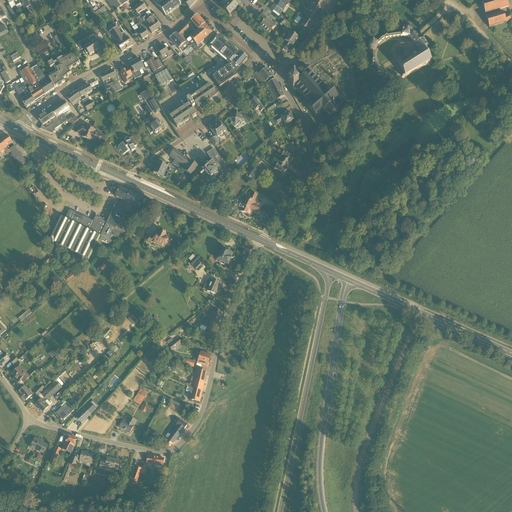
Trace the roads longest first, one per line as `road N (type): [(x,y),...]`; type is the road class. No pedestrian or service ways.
road 1 (residential): [(28,419),(137,449),(165,452),(181,443),(203,410),(226,317),(260,240)]
road 2 (trunk): [(331,272),(279,511)]
road 3 (trunk): [(324,511),(319,462),(345,278)]
road 4 (unclassified): [(356,511),(363,449),(420,312)]
road 5 (residential): [(260,240),(310,155),(281,61)]
road 6 (residential): [(21,131),(28,117),(79,82),(171,31)]
road 7 (residential): [(128,180),(226,107),(230,87),(256,57)]
road 8 (secondary): [(260,240),(128,180)]
